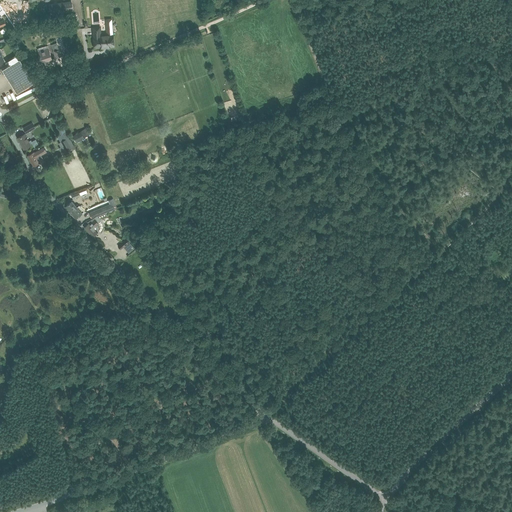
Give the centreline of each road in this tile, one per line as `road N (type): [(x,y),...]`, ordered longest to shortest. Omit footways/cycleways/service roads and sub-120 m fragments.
road 1 (unclassified): [(268,416),(38,183),(0,115)]
road 2 (unclassified): [(1,511),(268,416)]
road 3 (unclassified): [(385,499),(511,375)]
road 4 (unclassified): [(385,499),(268,416)]
road 5 (track): [(128,55),(260,0)]
road 6 (unclassified): [(0,115),(128,55)]
